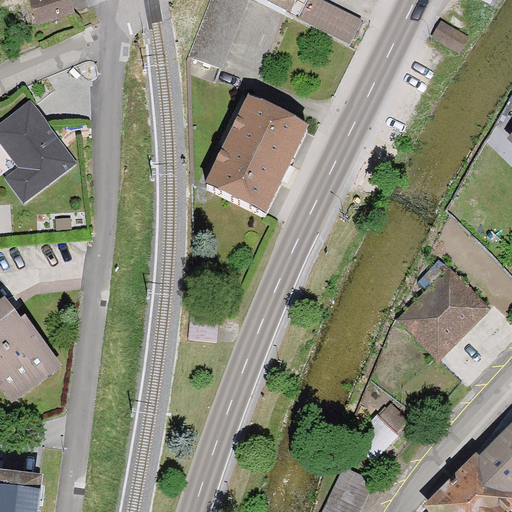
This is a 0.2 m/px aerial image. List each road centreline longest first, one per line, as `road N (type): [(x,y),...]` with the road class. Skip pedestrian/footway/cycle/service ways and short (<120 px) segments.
road 1 (secondary): [(415,0),(299,237),(194,511)]
road 2 (track): [(119,29),(104,287),(74,511)]
road 3 (residential): [(511,376),(420,480),(402,511)]
road 4 (residential): [(119,29),(0,84)]
